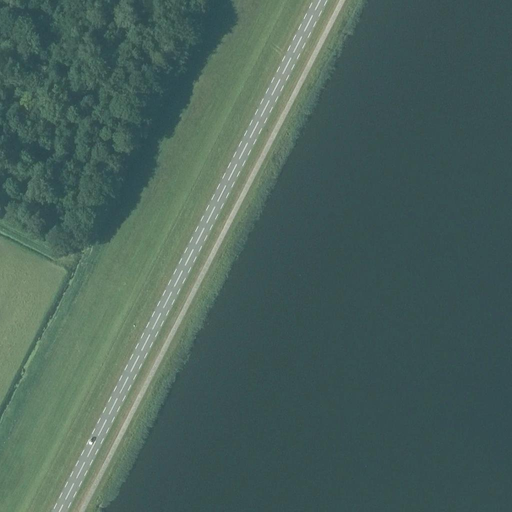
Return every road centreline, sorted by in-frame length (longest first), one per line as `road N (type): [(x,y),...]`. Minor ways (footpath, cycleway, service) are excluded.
road 1 (primary): [(59,511),(243,151),(332,0)]
road 2 (track): [(202,0),(62,269)]
